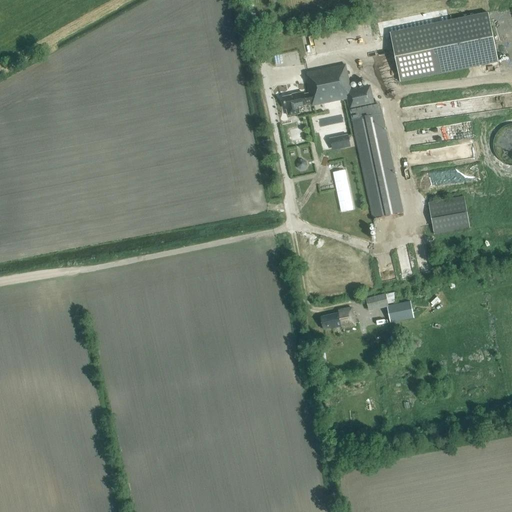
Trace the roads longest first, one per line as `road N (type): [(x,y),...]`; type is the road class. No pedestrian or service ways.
road 1 (track): [(0,283),(292,226)]
road 2 (residential): [(292,226),(246,0)]
